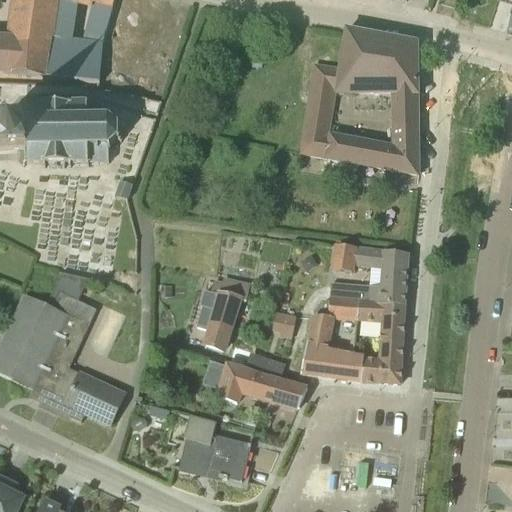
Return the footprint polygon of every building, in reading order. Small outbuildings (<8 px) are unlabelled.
[(12,0),(7,37),(0,36),(0,76),(99,86),(102,46),(90,45),(83,43),(54,40),(60,0),(72,0),(75,1),(75,7),(91,11),(92,8),(112,13),(116,0),(12,0)] [(418,112),(417,46),(346,33),(341,70),(340,74),(315,70),(311,94),(337,96),(390,96),(392,146),(329,135),(333,116),(310,112),(302,157),(418,178),(418,179),(419,179),(418,129),(418,112)] [(122,143),(122,129),(121,127),(111,118),(109,117),(98,118),(98,106),(64,106),(64,102),(49,102),(49,106),(25,107),(24,108),(25,124),(0,124),(0,152),(26,151),(26,165),(27,167),(49,166),(49,171),(65,171),(65,166),(109,166),(109,154),(111,154),(121,144),(122,143)] [(126,194),(133,189),(120,184),(115,200),(128,203),(126,194)] [(406,296),(407,274),(409,258),(336,249),(333,274),(354,275),(355,269),(379,273),(378,289),(331,286),(330,302),(344,303),(361,303),(381,304),(380,307),(404,309),(406,296)] [(223,354),(239,303),(246,305),(250,289),(223,282),(223,287),(214,285),(212,296),(204,294),(200,309),(202,310),(199,322),(212,326),(206,349),(223,354)] [(69,372),(97,313),(61,296),(53,311),(24,298),(0,348),(0,377),(33,393),(29,401),(81,426),(85,418),(110,429),(125,398),(69,372)] [(354,351),(330,347),(335,321),(359,323),(361,303),(344,303),(330,302),(328,320),(313,319),(302,377),(361,386),(362,363),(362,357),(354,357),(354,351)] [(400,384),(403,323),(404,309),(380,307),(381,304),(361,303),(359,323),(384,324),(381,364),(362,363),(361,386),(400,388),(400,384)] [(277,317),(273,335),(281,336),(292,338),(295,321),(277,317)] [(237,407),(241,394),(299,411),(307,392),(280,383),(281,381),(245,370),(245,372),(227,366),(216,401),(237,407)] [(165,427),(169,414),(146,407),(142,420),(165,427)] [(146,430),(145,424),(140,420),(133,423),(131,429),(136,435),(143,435),(146,430)] [(248,450),(213,441),(216,427),(190,420),(184,443),(189,444),(182,473),(199,477),(199,475),(219,480),(219,481),(227,483),(228,482),(241,485),(240,486),(242,486),(251,448),(249,448),(248,450)] [(0,511),(17,511),(23,502),(12,497),(15,489),(0,481),(0,511)] [(59,511),(60,510),(46,503),(41,511),(59,511)]
